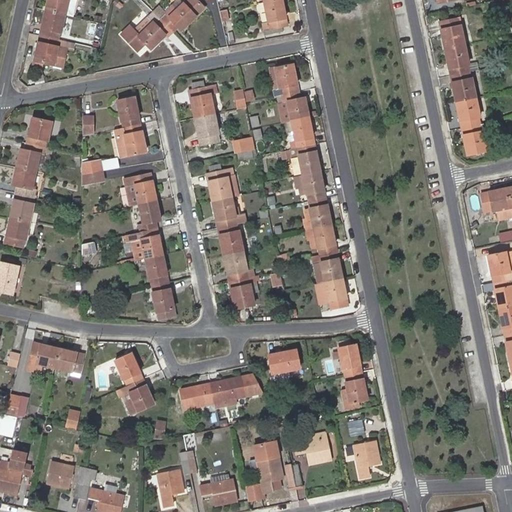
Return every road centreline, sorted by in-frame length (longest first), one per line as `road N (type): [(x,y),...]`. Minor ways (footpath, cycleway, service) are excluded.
road 1 (residential): [(446,179),(508,483)]
road 2 (residential): [(375,321),(316,41)]
road 3 (residential): [(159,75),(212,325)]
road 4 (residential): [(212,325),(88,326),(0,307)]
road 5 (residential): [(409,0),(446,179)]
road 6 (residential): [(411,489),(375,321)]
road 7 (residential): [(375,321),(212,325)]
road 8 (residential): [(316,41),(159,75)]
road 9 (residential): [(159,75),(3,97)]
